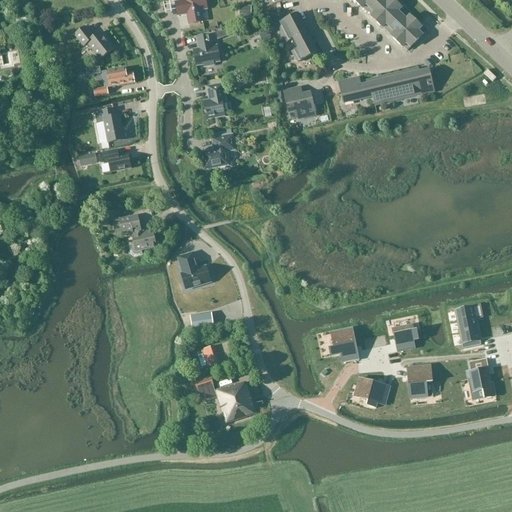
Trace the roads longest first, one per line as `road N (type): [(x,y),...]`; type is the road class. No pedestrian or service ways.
road 1 (residential): [(285,399),(261,370),(232,264),(161,185),(145,50),(111,0)]
road 2 (unclassified): [(0,490),(108,464),(242,451),(265,436),(285,399)]
road 3 (unclassified): [(285,399),(390,435),(511,419)]
road 4 (residential): [(303,5),(336,64),(393,67)]
